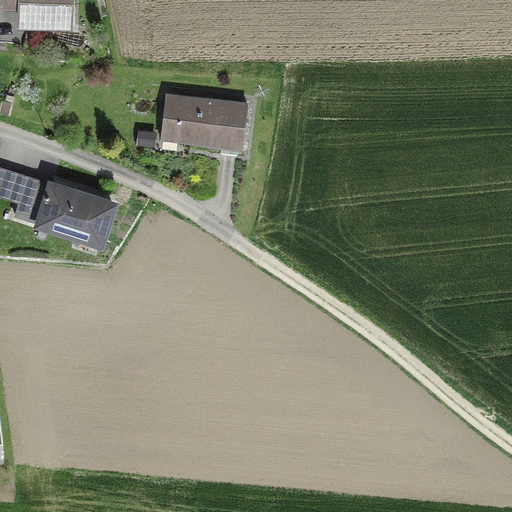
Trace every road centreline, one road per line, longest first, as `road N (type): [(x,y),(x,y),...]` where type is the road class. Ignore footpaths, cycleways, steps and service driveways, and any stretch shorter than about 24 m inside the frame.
road 1 (track): [(260,256),(511,446)]
road 2 (residential): [(0,131),(155,192),(260,256)]
